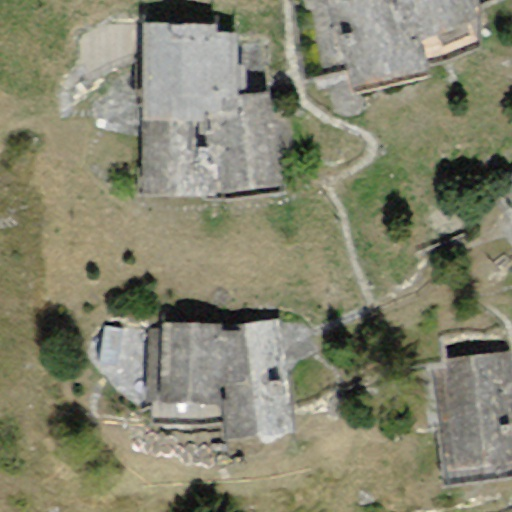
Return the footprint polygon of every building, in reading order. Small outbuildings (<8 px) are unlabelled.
[(384,79),(381,47),(421,36),(413,0),(291,0),(305,96),(384,79)] [(511,0),(498,0),(511,12),(511,0)] [(198,34),(89,31),(87,129),(163,129),(163,199),(232,192),(230,98),(199,98),(198,34)] [(511,178),(504,162),(461,187),(511,291),(511,178)] [(174,317),(106,316),(101,419),(163,420),(162,431),(241,431),(244,319),(192,319),(191,328),(173,327),(174,317)] [(469,465),(470,353),(394,352),(392,464),(469,465)]
